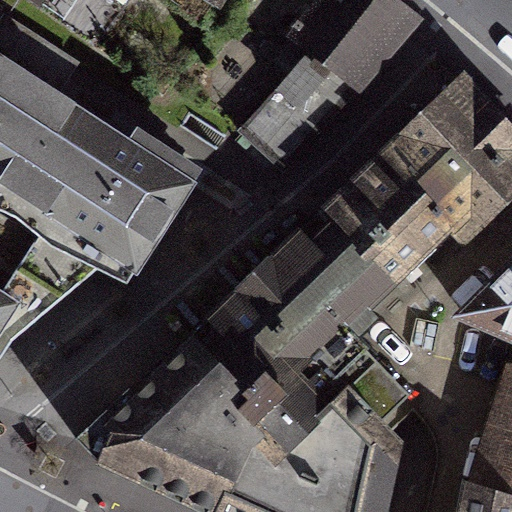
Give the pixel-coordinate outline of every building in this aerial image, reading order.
[(151,0),(197,31),(219,0),(151,0)] [(396,0),(310,0),(292,26),(316,43),(244,126),(282,170),(360,87),(414,12),(396,0)] [(0,41),(0,198),(102,264),(132,283),(203,172),(0,41)] [(511,196),(511,118),(461,69),(232,298),(158,364),(116,402),(71,443),(215,511),(372,511),(389,421),(335,350),(511,196)] [(511,251),(454,312),(511,337),(511,251)] [(0,276),(0,322),(21,289),(0,276)] [(511,511),(511,360),(508,359),(459,511),(511,511)]
